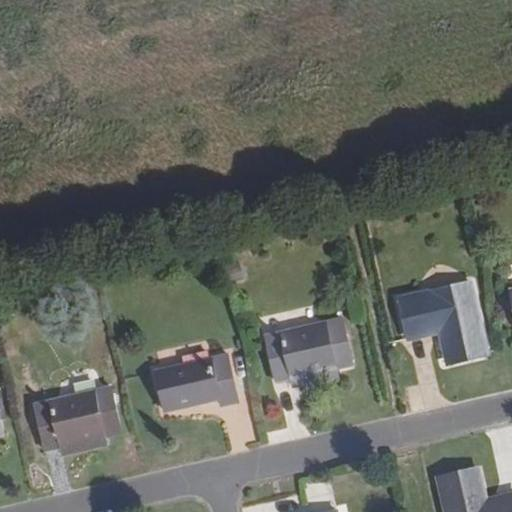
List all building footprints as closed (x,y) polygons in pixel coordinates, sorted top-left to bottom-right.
[(449,365),(491,356),(475,284),(433,293),(432,291),(401,299),(410,340),(442,333),(449,365)] [(279,382),(292,379),(339,368),(354,365),(344,320),(269,336),(279,382)] [(240,403),(229,356),(158,372),(167,412),(222,400),(223,406),(240,403)] [(342,379),(339,368),(292,379),(294,390),(342,379)] [(47,451),(61,447),(108,437),(124,433),(113,388),(37,405),(47,451)] [(111,447),(108,437),(61,447),(64,456),(111,447)] [(482,470),(440,479),(447,511),(511,511),(511,496),(489,501),(482,470)]
